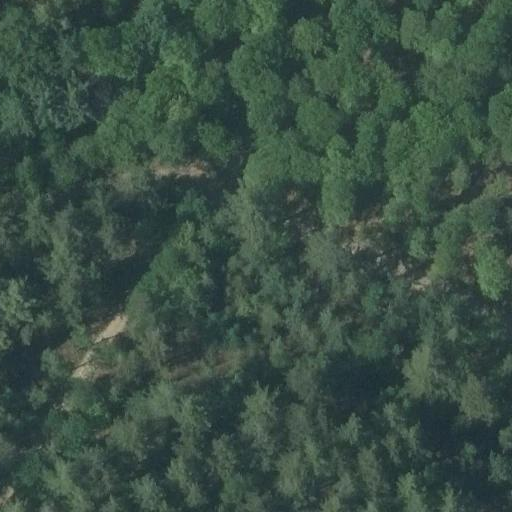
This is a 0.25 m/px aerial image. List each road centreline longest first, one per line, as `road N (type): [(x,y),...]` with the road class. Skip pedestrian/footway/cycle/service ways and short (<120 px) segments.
road 1 (track): [(0,500),(205,185)]
road 2 (track): [(511,333),(205,185)]
road 3 (track): [(205,185),(327,0)]
road 4 (track): [(205,185),(156,179),(0,211)]
road 5 (track): [(103,189),(73,0)]
